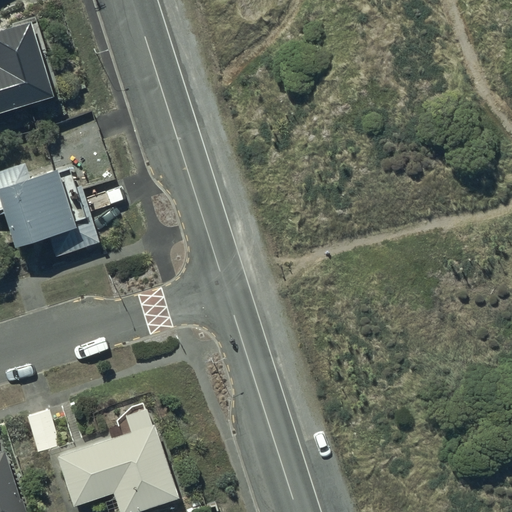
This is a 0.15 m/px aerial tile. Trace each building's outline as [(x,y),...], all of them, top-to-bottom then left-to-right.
[(0,118),(55,102),(33,28),(0,38),(0,118)] [(27,167),(0,175),(0,222),(5,221),(15,251),(50,240),(57,260),(101,246),(76,169),(56,176),(55,173),(32,181),(27,167)] [(127,428),(52,452),(68,502),(109,489),(116,511),(117,511),(175,493),(146,406),(122,413),(127,428)] [(48,408),(26,415),(35,446),(58,439),(48,408)] [(2,448),(0,449),(0,511),(27,511),(23,497),(18,498),(2,448)]
